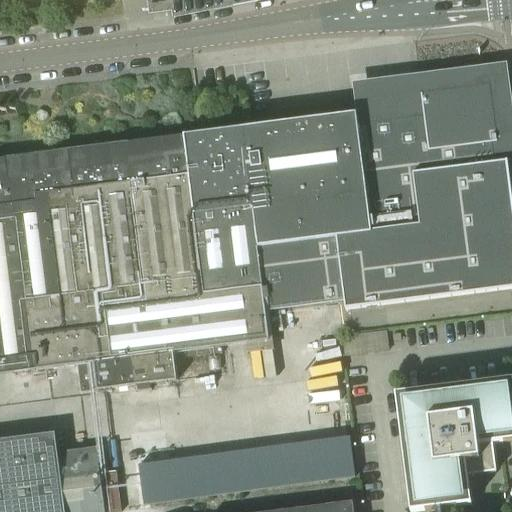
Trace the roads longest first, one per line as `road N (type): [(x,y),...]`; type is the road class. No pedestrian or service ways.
road 1 (unclassified): [(0,63),(373,6)]
road 2 (unclassified): [(373,6),(433,15),(511,9)]
